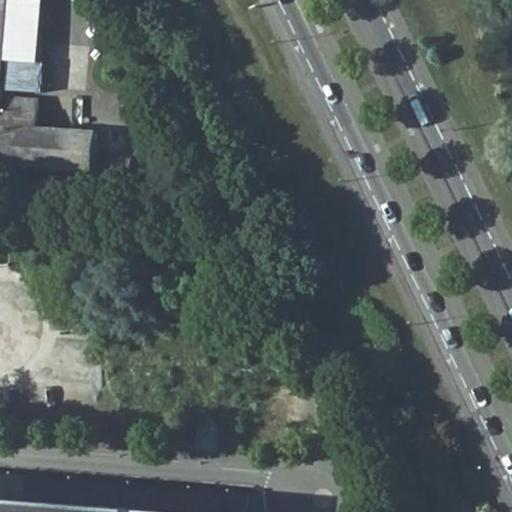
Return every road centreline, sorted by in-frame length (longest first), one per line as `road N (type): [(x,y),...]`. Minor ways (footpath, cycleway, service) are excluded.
road 1 (primary): [(289,0),(511,466)]
road 2 (primary): [(511,287),(371,0)]
